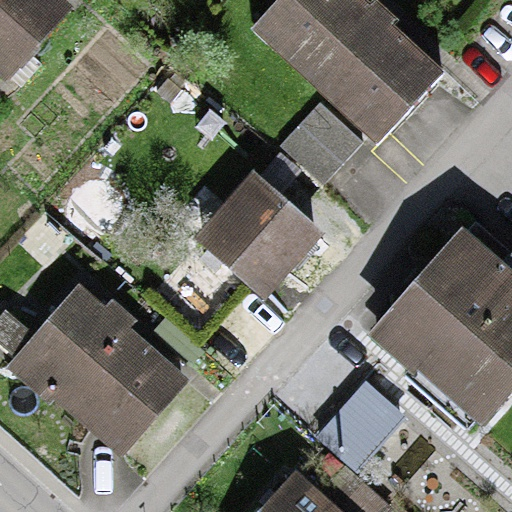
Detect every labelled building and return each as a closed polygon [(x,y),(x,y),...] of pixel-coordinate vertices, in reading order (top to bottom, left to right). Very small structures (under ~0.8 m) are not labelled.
[(63,12),(49,0),(0,0),(0,69),(5,74),(63,12)] [(369,8),(360,0),(279,0),(263,17),(386,135),(442,77),(388,25),(393,20),(375,3),(369,8)] [(361,143),(320,103),(278,144),(320,185),(361,143)] [(314,233),(254,180),(201,240),(261,292),(314,233)] [(511,257),(475,225),(379,335),(478,421),(511,381),(511,257)] [(183,385),(77,291),(35,338),(9,315),(0,325),(0,341),(16,356),(8,366),(50,403),(60,391),(125,450),(183,385)] [(324,511),(288,483),(264,511),(324,511)]
